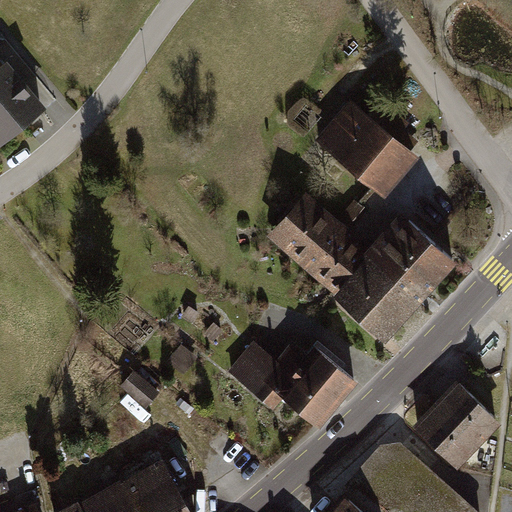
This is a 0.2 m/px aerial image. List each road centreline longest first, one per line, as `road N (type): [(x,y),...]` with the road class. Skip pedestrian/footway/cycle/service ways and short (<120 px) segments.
road 1 (tertiary): [(511,260),(376,402),(253,511)]
road 2 (residential): [(176,0),(56,154),(0,197)]
road 3 (residential): [(375,0),(511,183)]
